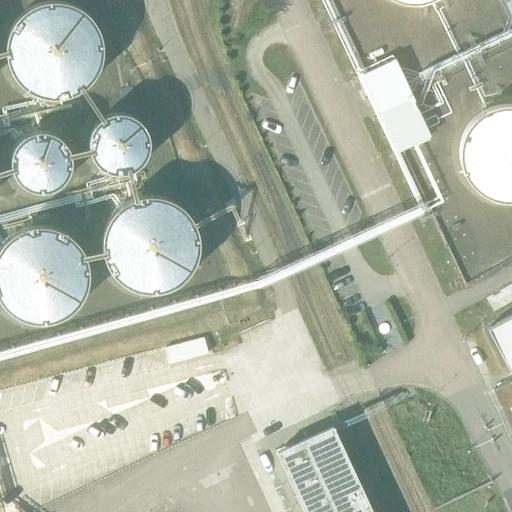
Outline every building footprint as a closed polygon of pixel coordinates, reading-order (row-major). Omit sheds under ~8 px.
[(5,37),(5,40),(4,44),(4,47),(4,49),(4,53),(4,54),(5,56),(5,60),(6,63),(7,65),(8,68),(11,73),(14,77),(17,81),(21,85),(24,87),(28,90),(33,92),(34,93),(38,94),(43,96),(48,97),(53,97),(59,96),(64,96),(66,95),(69,94),(72,93),(77,91),(82,88),(86,84),(88,82),(90,81),(91,79),(93,77),(96,72),(97,69),(99,66),(99,64),(101,59),(101,57),(102,54),(102,52),(102,49),(102,45),(102,44),(102,40),(101,38),(101,35),(100,32),(98,28),(98,27),(95,22),(94,21),(92,18),(90,15),(87,12),(85,10),(81,7),(76,4),(73,3),(68,1),(65,0),(40,0),(35,2),(30,4),(27,6),(23,9),(19,12),(16,15),(13,19),(10,24),(8,28),(7,32),(6,35),(5,37)] [(393,58),(361,73),(379,112),(411,97),(393,58)] [(503,199),(506,200),(510,199),(511,199),(511,103),(510,104),(504,104),(501,104),(498,104),(494,105),(491,106),(486,108),(483,110),(480,111),(476,114),(473,117),(471,119),(467,123),(465,126),(465,128),(463,131),(462,134),(460,137),(459,140),(459,144),(458,147),(458,151),(458,154),(458,158),(459,161),(460,164),(461,168),(462,171),(464,174),(465,177),(467,180),(470,183),(472,185),(474,188),(477,190),(481,193),(486,195),(489,196),(492,198),(496,198),(499,199),(503,199)] [(148,135),(148,133),(147,130),(145,128),(144,125),(142,123),(141,121),(139,119),(136,117),(134,116),(132,114),(129,113),(126,112),(124,112),(121,111),(118,111),(115,111),(113,112),(110,112),(107,113),(105,114),(102,116),(100,117),(98,119),(96,121),(94,123),(92,125),(91,127),(90,130),(89,132),(88,135),(87,138),(87,141),(87,143),(88,148),(88,150),(89,152),(90,154),(91,157),(93,160),(95,163),(97,165),(99,166),(102,169),(105,170),(107,171),(110,172),(113,173),(117,173),(121,173),(124,173),(127,172),(130,170),(133,169),(137,167),(139,165),(142,162),(143,160),(145,158),(146,155),(147,152),(148,151),(148,148),(149,146),(149,143),(149,140),(149,137),(148,135)] [(12,148),(11,151),(10,153),(10,156),(9,160),(10,163),(10,166),(11,170),(12,172),(13,175),(15,179),(17,181),(19,183),(22,185),(24,187),(27,188),(30,190),(33,191),(37,192),(40,192),(43,192),(47,191),(50,190),(52,189),(56,187),(58,186),(60,184),(62,182),(64,180),(67,177),(68,174),(69,171),(70,168),(71,164),(71,161),(71,159),(71,156),(70,153),(69,150),(68,148),(67,145),(65,143),(64,141),(62,139),(60,137),(57,135),(55,134),(52,133),(50,132),(47,131),(44,130),(42,130),(39,130),(36,130),(33,131),(31,132),(28,133),(25,134),(23,135),(21,137),(19,139),(17,141),(15,143),(14,146),(12,148)] [(101,235),(100,239),(100,240),(100,244),(100,248),(100,249),(101,253),(102,256),(102,258),(103,260),(104,263),(107,268),(109,272),(112,275),(114,277),(118,281),(122,284),(127,287),(130,288),(133,290),(137,291),(140,291),(145,292),(151,292),(156,292),(160,291),(165,290),(168,288),(173,286),(176,284),(179,282),(181,280),(185,276),(189,272),(191,269),(192,266),(193,265),(194,263),(195,260),(196,256),(197,255),(197,253),(198,249),(198,247),(198,245),(198,243),(198,240),(198,236),(197,233),(197,231),(196,228),(195,224),(194,223),(192,220),(190,217),(189,215),(188,214),(186,211),(184,208),(180,205),(176,202),(171,199),(166,197),(163,196),(158,195),(152,194),(149,194),(143,194),(138,195),(133,197),(130,198),(128,199),(124,201),(121,203),(117,206),(113,210),(111,213),(109,214),(107,217),(106,220),(105,222),(103,225),(102,230),(101,233),(101,235)] [(7,236),(5,238),(2,241),(0,243),(0,303),(1,304),(2,306),(4,308),(7,311),(11,314),(16,317),(20,319),(25,321),(29,322),(32,322),(38,323),(43,322),(48,322),(53,320),(57,319),(60,318),(65,315),(68,313),(70,312),(74,308),(77,304),(80,301),(81,300),(82,297),(83,295),(85,292),(85,290),(86,287),(87,283),(88,280),(88,276),(88,271),(88,268),(87,264),(87,261),(85,257),(84,254),(83,252),(82,249),(80,246),(77,242),(75,239),(72,237),(69,235),(65,232),(62,230),(59,228),(55,227),(50,226),(47,225),(42,224),(38,224),(35,224),(31,225),(28,226),(24,226),(19,228),(16,230),(13,232),(10,234),(7,236)] [(511,315),(487,329),(511,377),(511,315)] [(171,360),(210,350),(205,334),(167,345),(171,360)] [(511,386),(510,382),(493,389),(511,430),(511,386)] [(371,511),(334,432),(334,431),(278,457),(303,511),(371,511)]
